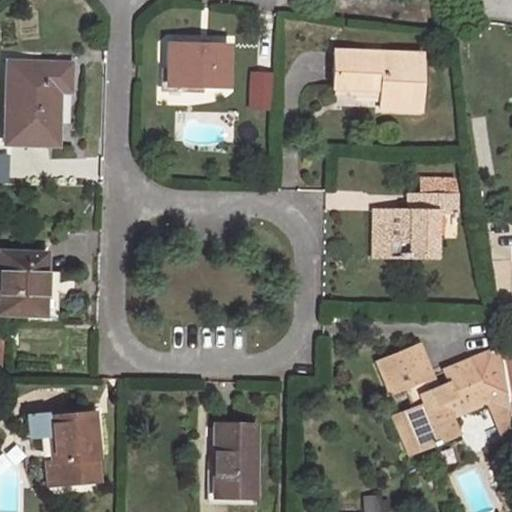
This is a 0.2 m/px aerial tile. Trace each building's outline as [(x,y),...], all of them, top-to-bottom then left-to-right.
[(187,48),(169,46),(167,88),(226,91),(228,45),(187,43),(187,48)] [(420,55),(335,54),(334,88),(381,90),(381,96),(380,110),(418,112),(420,55)] [(68,67),(7,65),(4,145),(56,146),(57,92),(67,92),(68,67)] [(272,73),(248,72),(246,110),(270,111),(272,73)] [(385,258),(436,261),(438,214),(454,214),(454,220),(458,220),(459,181),(424,180),(424,197),(423,213),(407,212),(387,212),(385,258)] [(407,212),(423,213),(424,197),(408,196),(407,212)] [(387,212),(375,211),(373,257),(385,258),(387,212)] [(49,255),(6,255),(4,314),(31,315),(31,322),(61,323),(62,272),(48,272),(49,255)] [(419,349),(378,363),(391,397),(404,392),(411,411),(403,414),(418,453),(454,440),(441,405),(462,397),(469,414),(485,408),(510,416),(510,415),(507,392),(502,357),(502,353),(450,373),(455,383),(427,394),(424,384),(431,381),(419,349)] [(511,355),(502,357),(507,392),(511,391),(511,355)] [(485,408),(500,446),(511,442),(511,427),(510,416),(485,408)] [(50,412),(30,414),(30,440),(51,439),(52,464),(58,463),(59,485),(97,482),(95,461),(98,461),(94,415),(50,419),(50,412)] [(403,414),(393,418),(408,457),(418,453),(403,414)] [(254,425),(214,424),(213,489),(230,489),(230,497),(253,498),(254,425)] [(52,464),(47,464),(48,486),(59,485),(58,463),(52,464)]
